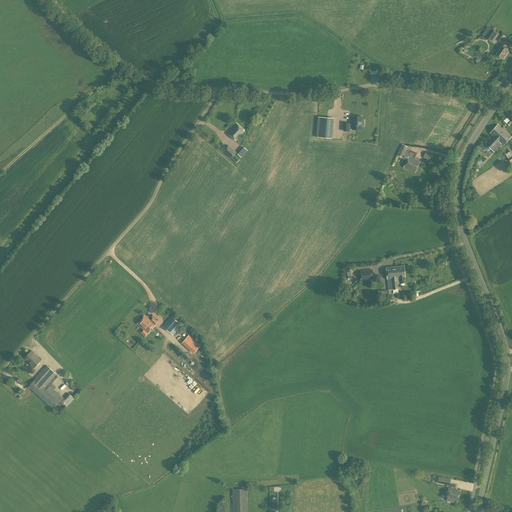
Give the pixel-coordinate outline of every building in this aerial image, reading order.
[(491,29),(485,37),(491,41),(497,33),(491,29)] [(500,44),(493,54),(502,60),(509,50),(500,44)] [(370,71),(370,80),(378,80),(378,70),(370,71)] [(364,124),(364,121),(362,121),(363,115),(356,114),(356,122),(353,122),(354,121),(350,121),(349,131),(353,131),(353,127),(355,127),(355,128),(361,128),(362,124),(364,124)] [(335,135),(337,117),(323,116),(323,134),(335,135)] [(236,124),(228,134),(236,141),(245,131),(236,124)] [(490,133),(493,136),(486,145),(491,150),(499,142),(503,145),(511,137),(498,125),(490,133)] [(396,155),(402,158),(407,146),(401,143),(396,155)] [(236,153),(228,145),(223,151),(231,158),(236,153)] [(241,158),(247,151),(242,146),(236,153),(241,158)] [(423,157),(426,158),(425,162),(430,163),(432,154),(424,152),(423,157)] [(476,164),(480,168),(487,160),(483,156),(476,164)] [(415,173),(420,162),(409,157),(404,167),(415,173)] [(404,266),(396,267),(396,271),(397,270),(398,278),(397,278),(398,281),(400,281),(401,284),(406,283),(405,277),(404,266)] [(396,267),(386,268),(388,283),(393,283),(392,279),(397,278),(398,278),(397,270),(396,271),(396,267)] [(361,281),(373,280),(372,269),(360,270),(361,281)] [(398,289),(398,281),(397,278),(392,279),(393,283),(388,283),(389,290),(398,289)] [(153,317),(150,321),(145,316),(137,324),(143,329),(140,333),(145,337),(148,333),(155,325),(158,322),(153,317)] [(176,332),(177,331),(180,328),(177,326),(180,323),(171,316),(163,326),(173,335),(175,333),(177,335),(178,333),(176,332)] [(189,336),(183,343),(194,354),(201,346),(189,336)] [(41,360),(31,351),(24,359),(34,368),(41,360)] [(74,398),(69,393),(64,398),(50,385),(58,377),(57,374),(47,365),(28,386),(53,409),(60,402),(60,403),(61,402),(67,407),(74,398)] [(439,476),(438,482),(448,484),(449,478),(439,476)] [(448,491),(446,497),(458,500),(460,491),(448,488),(448,490),(448,491)] [(248,511),(248,490),(234,490),(234,511),(248,511)]
